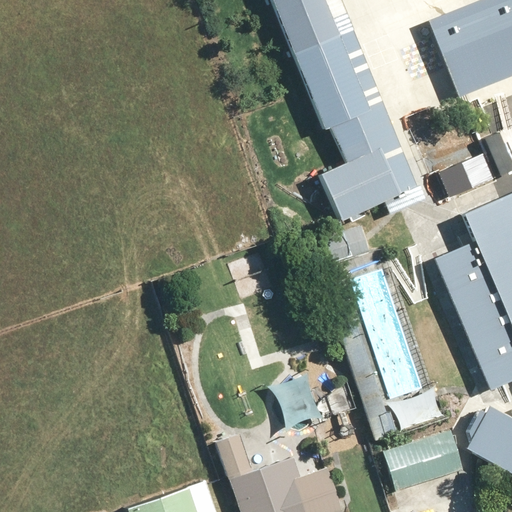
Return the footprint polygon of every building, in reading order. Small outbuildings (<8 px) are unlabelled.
[(388,102),(347,0),(273,0),(324,128),(333,124),(388,102)] [(511,0),(478,0),(423,23),(457,100),(511,75),(511,0)] [(420,183),(388,102),(333,124),(346,158),(318,169),(336,216),(420,183)] [(454,112),(407,128),(426,186),(474,171),(454,112)] [(511,195),(467,214),(477,239),(511,322),(511,195)] [(364,224),(320,241),(331,270),(375,253),(364,224)] [(511,381),(511,322),(477,239),(434,259),(490,391),(511,381)] [(228,262),(238,299),(262,293),(264,299),(276,296),(264,252),(228,262)] [(315,417),(300,379),(268,392),(283,429),(315,417)] [(511,418),(491,407),(467,450),(511,474),(511,418)] [(466,473),(453,430),(385,449),(398,493),(466,473)] [(282,467),(275,447),(210,469),(224,511),(296,511),(324,502),(309,458),(282,467)] [(207,511),(196,480),(109,510),(109,511),(207,511)]
